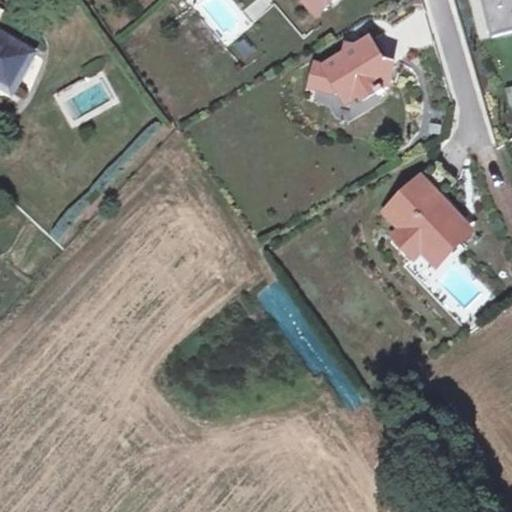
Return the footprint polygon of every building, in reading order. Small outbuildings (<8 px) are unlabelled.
[(305,0),(316,12),(328,2),(325,0),(305,0)] [(511,32),(511,0),(483,0),(490,23),(493,37),(511,32)] [(0,85),(14,94),(36,55),(0,34),(0,85)] [(245,36),(229,46),(242,67),(258,57),(245,36)] [(371,41),(385,64),(393,66),(376,37),(371,41)] [(385,64),(371,41),(357,49),(348,47),(346,55),(325,68),(317,65),(311,87),(332,93),(338,89),(347,104),(360,97),(363,101),(377,92),(379,95),(386,91),(384,88),(390,84),(395,67),(393,66),(385,64)] [(413,195),(391,215),(404,229),(423,250),(435,262),(469,231),(447,208),(449,205),(440,196),(456,181),(438,162),(408,190),(413,195)] [(423,250),(404,229),(396,237),(414,258),(423,250)]
